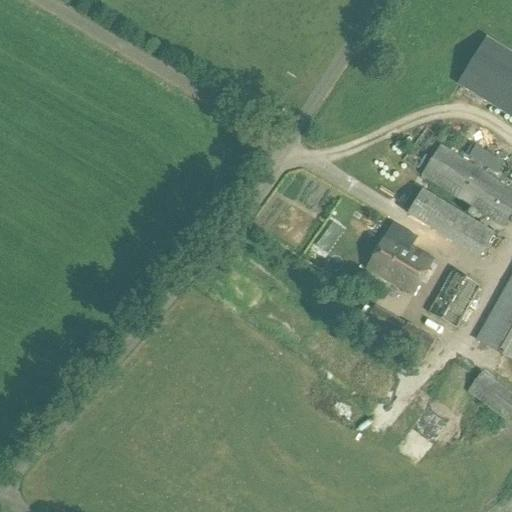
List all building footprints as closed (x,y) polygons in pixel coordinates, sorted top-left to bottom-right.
[(511,53),(489,39),(460,87),(511,119),(511,53)] [(427,129),(403,161),(423,174),(421,178),(505,230),(511,219),(511,190),(444,146),(446,141),(427,129)] [(476,144),(469,155),(497,173),(504,162),(476,144)] [(425,192),(410,216),(481,260),(496,235),(425,192)] [(393,229),(369,271),(415,297),(434,262),(400,243),(405,236),(393,229)] [(452,272),(429,315),(459,331),(483,288),(452,272)] [(511,282),(479,342),(511,360),(511,282)] [(364,400),(373,386),(345,367),(335,380),(364,400)] [(511,394),(483,374),(468,395),(508,424),(511,418),(511,394)] [(335,410),(346,401),(337,391),(327,400),(335,410)] [(387,391),(351,430),(368,445),(404,407),(387,391)]
